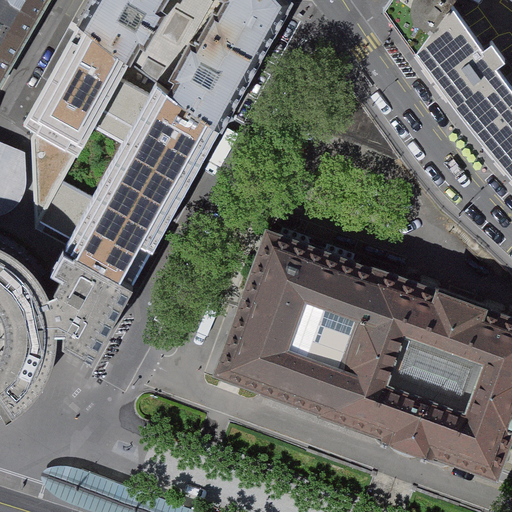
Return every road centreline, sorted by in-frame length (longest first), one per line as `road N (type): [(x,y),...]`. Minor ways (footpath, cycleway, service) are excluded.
road 1 (residential): [(109,383),(329,2)]
road 2 (residential): [(329,2),(425,134),(511,230)]
